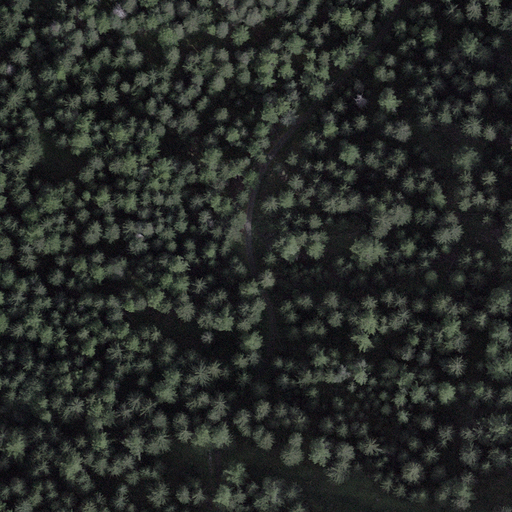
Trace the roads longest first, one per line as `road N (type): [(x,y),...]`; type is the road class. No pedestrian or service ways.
road 1 (track): [(218,511),(218,433),(268,363),(274,334),(273,313),(250,267),(247,227),(259,174),(398,19),(406,0)]
road 2 (track): [(38,0),(46,148)]
